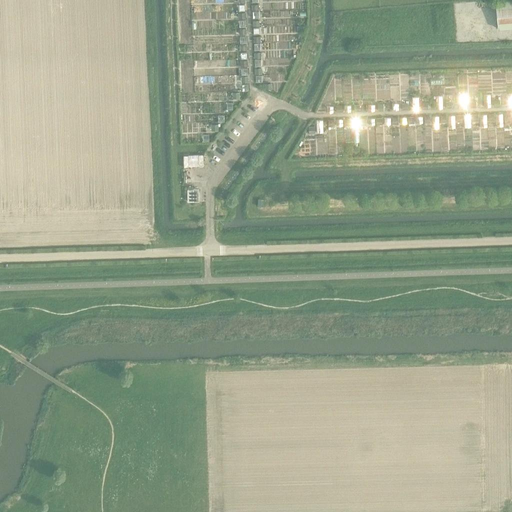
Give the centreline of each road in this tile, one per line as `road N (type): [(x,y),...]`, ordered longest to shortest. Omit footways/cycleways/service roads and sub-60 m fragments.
road 1 (unknown): [(0,298),(511,279)]
road 2 (unclassified): [(0,259),(511,242)]
road 3 (track): [(511,111),(310,116)]
